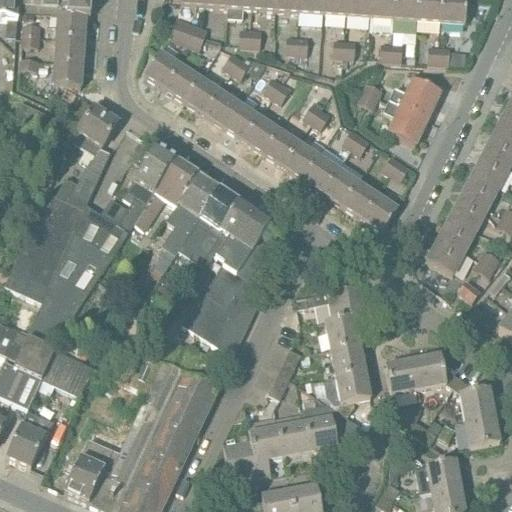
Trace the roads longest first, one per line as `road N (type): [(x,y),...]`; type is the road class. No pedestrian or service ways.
road 1 (residential): [(310,233),(120,100),(114,84),(122,0)]
road 2 (residential): [(180,511),(310,233)]
road 3 (residential): [(511,39),(391,292)]
road 4 (residential): [(511,384),(391,292)]
